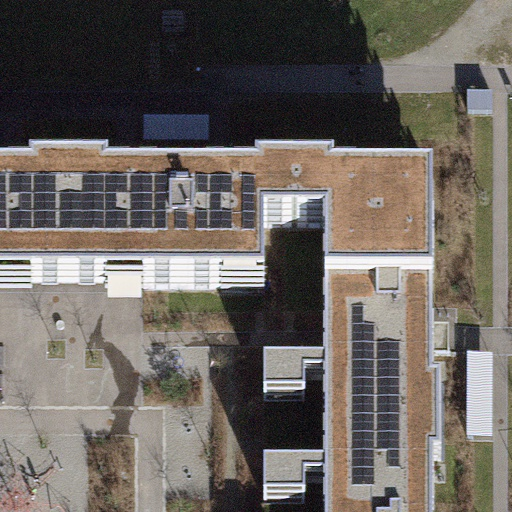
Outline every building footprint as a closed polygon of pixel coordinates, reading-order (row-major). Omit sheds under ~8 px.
[(0,286),(63,286),(63,177),(0,177),(0,286)] [(63,177),(63,286),(265,287),(265,226),(321,226),(321,180),(63,177)] [(321,226),(322,404),(431,404),(430,179),(321,180),(321,226)] [(149,336),(147,290),(122,291),(124,337),(149,336)] [(322,404),(321,511),(431,511),(431,404),(322,404)]
